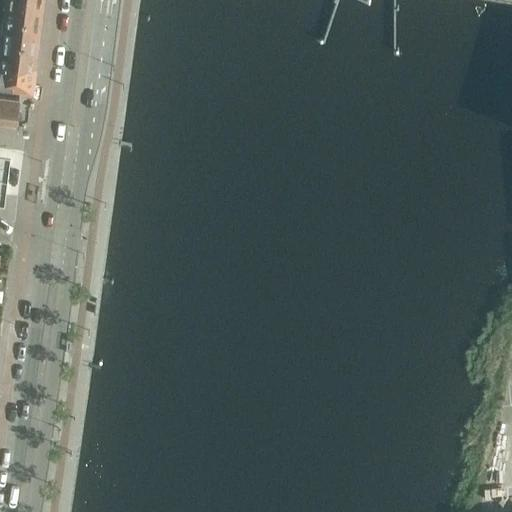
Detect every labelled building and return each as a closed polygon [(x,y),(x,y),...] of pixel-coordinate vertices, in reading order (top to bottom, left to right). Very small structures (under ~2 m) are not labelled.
[(2,9),(8,10),(41,14),(42,0),(4,0),(4,9),(2,9)] [(0,32),(38,38),(41,14),(8,10),(2,9),(1,19),(0,19),(0,32)] [(38,38),(0,32),(0,57),(35,62),(38,38)] [(0,81),(32,86),(35,62),(0,57),(0,81)] [(0,114),(16,116),(16,114),(18,112),(19,105),(17,102),(19,91),(4,89),(4,88),(0,87),(0,114)]
